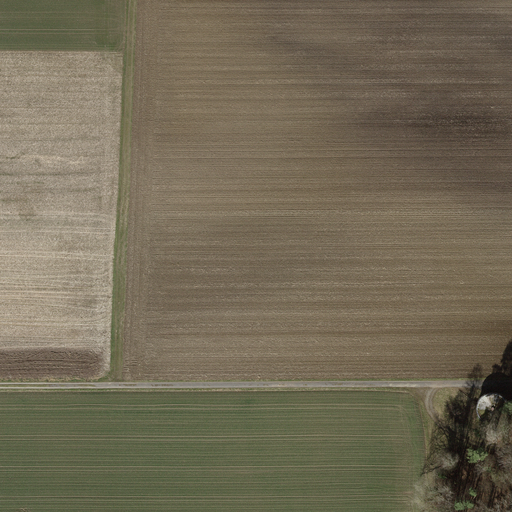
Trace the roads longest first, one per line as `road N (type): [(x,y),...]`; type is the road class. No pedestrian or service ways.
road 1 (track): [(0,383),(511,382)]
road 2 (track): [(117,383),(131,0)]
road 3 (track): [(428,383),(437,419),(468,441),(511,446)]
